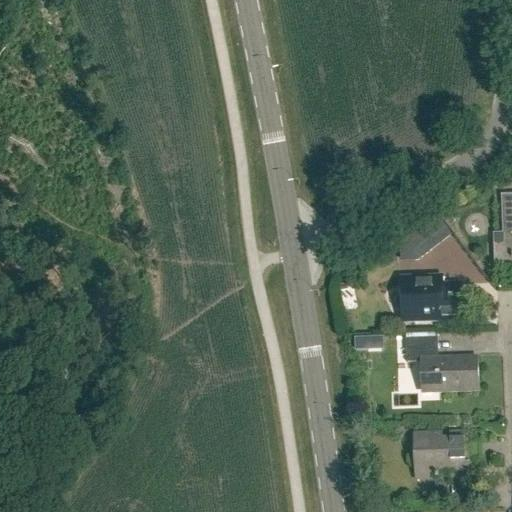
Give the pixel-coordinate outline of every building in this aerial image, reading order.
[(511,195),(502,196),(504,245),(495,245),(496,270),(511,269),(511,195)] [(424,231),(436,247),(454,233),(441,217),(424,231)] [(442,277),(401,278),(403,324),(461,322),(461,303),(443,304),(442,284),(442,277)] [(438,360),(437,339),(406,340),(407,364),(422,364),(422,378),(424,378),(425,395),(478,393),(477,358),(438,360)] [(464,442),(464,434),(415,436),(416,480),(471,479),(470,466),(465,466),(465,461),(479,460),(479,442),(464,442)]
